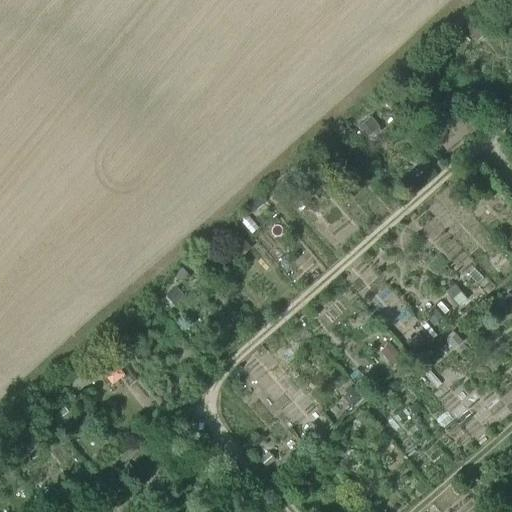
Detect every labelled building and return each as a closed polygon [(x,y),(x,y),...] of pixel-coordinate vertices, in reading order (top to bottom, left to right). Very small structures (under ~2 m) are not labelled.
[(477,26),(468,34),(474,41),(484,32),(477,26)] [(370,120),(356,131),(365,141),(378,130),(370,120)] [(333,146),(324,154),(333,165),(343,156),(333,146)] [(275,206),(284,199),(278,191),(269,199),(275,206)] [(242,235),(231,244),(238,252),(249,244),(242,235)] [(455,286),(446,294),(458,308),(467,300),(455,286)] [(186,300),(177,289),(166,298),(176,309),(186,300)] [(437,311),(427,320),(434,327),(443,318),(437,311)] [(453,331),(446,338),(448,340),(447,341),(452,347),(461,339),(456,333),(455,334),(453,331)] [(416,336),(405,345),(412,352),(423,343),(416,336)] [(393,347),(383,356),(394,367),(403,358),(393,347)] [(346,393),(346,398),(350,403),(358,396),(351,388),(346,393)] [(275,461),(269,454),(260,462),(267,469),(275,461)] [(213,501),(204,508),(206,511),(215,511),(220,509),(213,501)]
